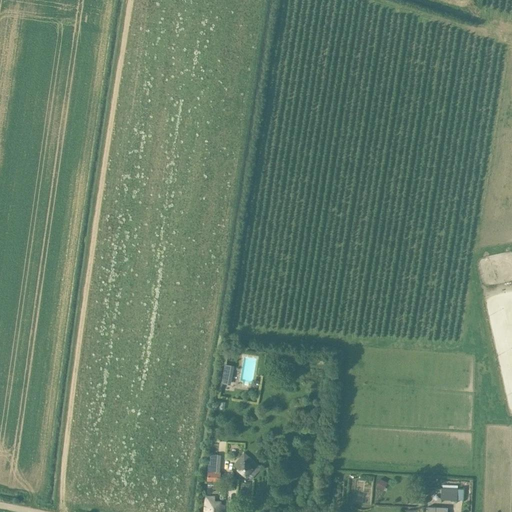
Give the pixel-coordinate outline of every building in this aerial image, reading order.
[(233,372),(224,371),(221,384),(231,385),(233,372)] [(237,469),(246,477),(254,468),(253,467),(257,463),(244,453),(233,465),(237,469)] [(210,464),(208,464),(208,472),(217,472),(218,455),(211,454),(210,464)] [(208,472),(207,482),(220,482),(221,472),(208,472)] [(379,479),(377,488),(387,491),(389,481),(379,479)] [(457,500),(457,498),(457,489),(441,489),(441,500),(457,500)] [(204,495),(202,511),(225,511),(226,505),(222,503),(222,500),(215,500),(215,495),(204,495)]
